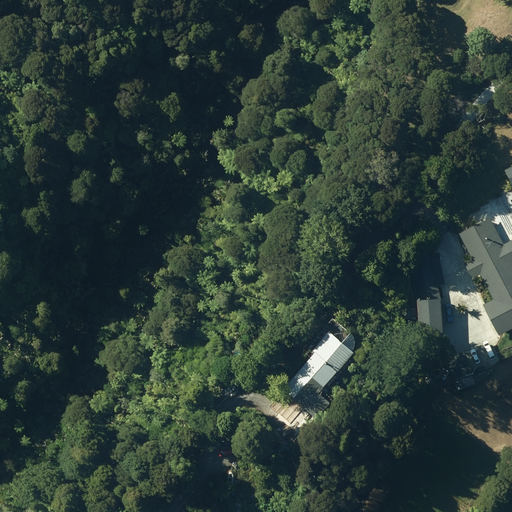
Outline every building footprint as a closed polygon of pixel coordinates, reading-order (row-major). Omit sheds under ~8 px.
[(500,335),(511,328),(511,240),(505,244),(491,217),(460,233),(474,260),(464,265),(472,279),(481,274),(494,299),(484,304),(500,335)] [(410,257),(418,296),(438,292),(429,253),(410,257)] [(417,299),(419,342),(442,341),(440,298),(417,299)] [(330,333),(325,330),(309,349),(312,352),(282,389),(290,396),(273,416),(292,431),(295,428),(299,431),(312,416),(314,419),(328,402),(317,392),(326,382),(328,384),(335,376),(333,374),(351,351),(349,350),(352,347),(353,341),(351,336),(348,332),(343,329),(337,329),(332,330),(330,333)] [(491,354),(488,347),(475,354),(483,371),(502,363),(497,352),(491,354)] [(217,507),(220,511),(229,502),(225,498),(217,507)]
